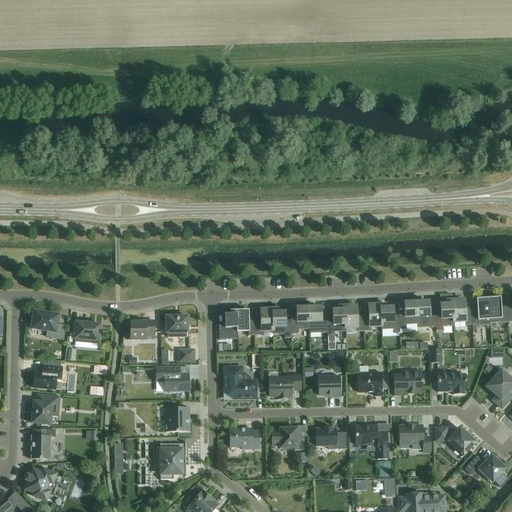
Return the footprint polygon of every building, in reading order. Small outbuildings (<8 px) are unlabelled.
[(508,323),(507,308),(501,308),(500,297),(488,298),(490,324),(501,323),(508,323)] [(490,324),(488,298),(476,299),(477,310),(471,311),(472,325),(478,325),(478,321),(489,320),(489,324),(490,324)] [(472,325),(471,311),(465,311),(464,300),(452,301),(454,326),(454,322),(465,322),(465,326),(472,325)] [(454,326),(452,301),(446,301),(446,305),(440,305),(441,316),(435,317),(436,331),(443,331),(442,327),(454,326)] [(428,302),(416,303),(417,328),(429,328),(435,328),(436,331),(435,317),(435,313),(429,313),(428,302)] [(417,328),(416,303),(404,304),(405,315),(399,315),(399,319),(399,334),(400,334),(400,330),(406,330),(406,325),(417,325),(417,328)] [(381,330),(380,305),(368,306),(369,317),(363,317),(364,332),(370,332),(370,327),(381,327),(381,330)] [(399,334),(399,319),(393,319),(392,308),(386,308),(386,305),(380,305),(381,330),(393,330),(393,334),(399,334)] [(364,332),(363,317),(357,317),(356,306),(344,307),(345,332),(346,332),(346,328),(357,328),(357,332),(364,332)] [(333,322),(327,322),(327,333),(328,337),(327,337),(328,351),(335,351),(334,337),(334,333),(345,332),(344,307),(338,307),(338,311),(332,311),(333,322)] [(309,330),(308,308),(296,309),(297,320),(291,320),(291,324),(291,335),(298,335),(298,330),(309,330)] [(308,308),(309,330),(309,334),(321,333),(321,334),(327,333),(327,337),(328,337),(327,333),(327,322),(327,319),(321,319),(320,308),(308,308)] [(278,309),(272,310),(273,335),(284,335),(285,339),(291,339),(291,335),(291,324),(285,324),(284,313),(278,313),(278,309)] [(248,310),(236,311),(237,340),(237,332),(248,332),(248,336),(255,336),(255,321),(249,321),(248,310)] [(260,321),(255,321),(255,336),(262,336),(262,332),(273,331),(273,335),(272,310),(260,310),(260,321)] [(32,319),(31,329),(47,332),(46,338),(63,340),(65,326),(57,325),(59,315),(49,314),(49,313),(43,312),(43,313),(33,311),(33,313),(31,314),(31,318),(32,319)] [(237,340),(236,311),(230,311),(230,314),(224,315),(224,326),(219,326),(219,341),(226,341),(226,340),(237,340)] [(188,317),(166,317),(166,333),(167,333),(167,336),(167,338),(187,338),(187,336),(187,333),(188,333),(188,331),(189,331),(189,327),(188,327),(188,317)] [(129,328),(128,340),(145,340),(145,335),(154,335),(154,321),(145,321),(145,322),(130,322),(130,328),(129,328)] [(75,327),(73,343),(98,345),(100,329),(99,329),(99,326),(76,323),(76,327),(75,327)] [(403,337),(393,337),(393,346),(403,346),(403,337)] [(179,351),(179,363),(194,362),(194,350),(179,351)] [(437,350),(429,350),(429,364),(437,364),(437,355),(441,355),(441,350),(437,350)] [(505,351),(491,351),(491,359),(505,359),(505,351)] [(397,352),(389,352),(389,363),(397,363),(397,352)] [(61,380),(62,368),(43,366),(43,367),(46,367),(45,372),(44,372),(42,373),(34,372),(33,388),(55,390),(56,380),(61,380)] [(488,366),(484,371),(489,375),(493,370),(488,366)] [(156,368),(156,382),(164,382),(164,392),(189,391),(189,375),(179,375),(179,368),(156,368)] [(224,392),(232,400),(256,399),(256,381),(250,381),(250,379),(244,374),(242,374),(242,368),(237,368),(234,369),(233,370),(231,372),(231,374),(224,374),(224,392)] [(511,380),(501,371),(486,387),(496,396),(492,401),(501,409),(511,397),(511,396),(508,393),(511,388),(511,380)] [(394,376),(394,396),(402,396),(402,394),(409,394),(409,395),(414,394),(422,394),(422,372),(413,372),(414,375),(408,375),(408,374),(406,372),(401,372),(399,374),(399,376),(394,376)] [(359,381),(357,382),(357,385),(359,387),(359,393),(374,393),(374,397),(382,397),(382,390),(388,390),(388,377),(381,377),(381,373),(358,374),(359,381)] [(437,376),(438,393),(453,392),(453,395),(464,395),(464,392),(466,392),(465,375),(437,376)] [(287,379),(268,379),(269,397),(278,397),(278,400),(287,400),(287,397),(292,397),(292,391),(301,391),(301,376),(287,376),(287,379)] [(318,396),(332,396),(332,398),(340,398),(340,377),(318,378),(318,396)] [(34,402),(32,423),(50,425),(51,413),(55,413),(56,405),(58,405),(59,397),(37,396),(37,403),(34,402)] [(165,422),(166,433),(190,432),(189,424),(188,424),(188,420),(189,420),(189,408),(165,409),(165,416),(166,416),(167,422),(165,422)] [(409,426),(399,426),(399,434),(398,435),(398,437),(399,438),(399,447),(400,447),(400,444),(409,444),(409,445),(422,445),(422,453),(431,453),(430,437),(423,438),(423,426),(413,426),(413,425),(409,425),(409,426)] [(387,433),(377,433),(377,427),(355,427),(355,445),(376,445),(377,460),(387,460),(387,433)] [(323,429),(315,429),(315,435),(312,438),(315,441),(316,450),(316,446),(325,446),(329,450),(346,450),(346,433),(332,433),(332,428),(323,428),(323,429)] [(252,429),(229,430),(229,448),(241,447),(241,450),(259,450),(259,432),(252,432),(252,429)] [(295,451),(304,451),(304,437),(297,437),(297,429),(280,429),(280,432),(271,432),(271,443),(280,443),(280,448),(295,448),(295,451)] [(436,429),(436,442),(448,441),(463,455),(474,443),(459,429),(452,436),(446,436),(446,429),(436,429)] [(31,436),(31,460),(48,460),(49,460),(50,452),(52,452),(52,446),(50,445),(50,438),(55,438),(55,431),(48,431),(34,430),(34,436),(31,436)] [(137,438),(127,439),(128,452),(137,452),(137,438)] [(160,445),(160,480),(173,480),(173,475),(182,475),(182,458),(187,458),(187,444),(160,445)] [(122,445),(114,445),(114,460),(122,460),(122,445)] [(478,472),(480,474),(478,472),(479,471),(492,482),(493,481),(498,486),(500,488),(508,480),(505,478),(501,473),(504,469),(491,457),(484,465),(482,463),(482,462),(476,456),(464,470),(470,475),(475,470),(478,472)] [(310,472),(315,477),(320,473),(315,468),(310,472)] [(33,496),(46,501),(48,494),(54,496),(58,485),(53,483),(55,475),(42,470),(41,473),(33,470),(32,470),(30,469),(28,476),(27,475),(25,480),(28,482),(25,490),(34,493),(33,496)] [(376,480),(381,489),(387,486),(382,477),(376,480)] [(72,497),(82,499),(86,480),(77,478),(72,497)] [(365,489),(365,482),(366,482),(366,481),(355,482),(355,492),(358,492),(358,490),(365,489)] [(196,511),(212,511),(218,506),(213,501),(214,501),(202,491),(197,497),(196,496),(195,496),(193,498),(193,500),(194,501),(190,505),(196,511)] [(4,498),(0,500),(0,511),(5,511),(6,511),(5,511),(10,511),(17,507),(21,511),(24,511),(30,507),(15,492),(6,501),(4,498)] [(406,495),(406,498),(398,498),(398,511),(444,511),(444,496),(422,497),(422,494),(406,495)]
